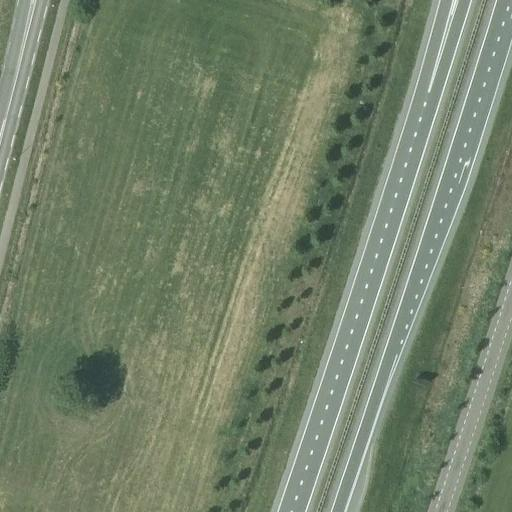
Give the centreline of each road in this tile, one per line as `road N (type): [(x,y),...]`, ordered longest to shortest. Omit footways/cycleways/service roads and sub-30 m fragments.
road 1 (trunk): [(344,511),(504,0)]
road 2 (trunk): [(429,99),(291,511)]
road 3 (secondary): [(511,293),(439,511)]
road 4 (tertiary): [(0,136),(33,0)]
